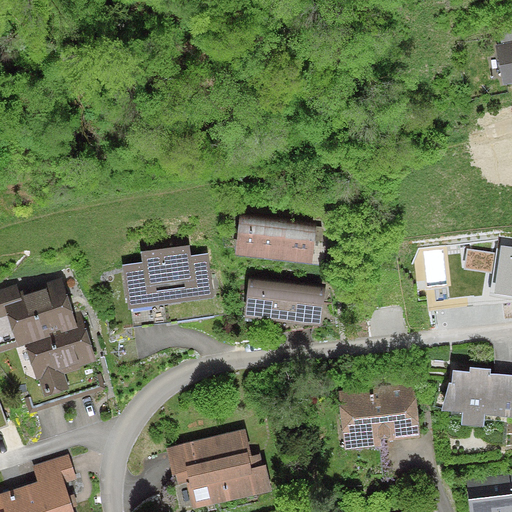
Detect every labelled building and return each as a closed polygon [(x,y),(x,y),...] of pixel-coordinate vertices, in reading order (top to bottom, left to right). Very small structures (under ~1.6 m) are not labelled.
[(511,78),(511,33),(495,37),(503,80),(511,78)] [(313,221),(240,213),(236,250),(308,258),(313,221)] [(123,267),(128,305),(209,294),(204,256),(187,258),(184,239),(141,245),(143,264),(123,267)] [(511,247),(502,246),(496,292),(511,294),(511,247)] [(285,280),(249,276),(245,313),(281,318),(285,280)] [(321,285),(285,280),(281,318),(318,322),(321,285)] [(19,339),(26,336),(69,323),(68,321),(56,285),(6,300),(19,339)] [(68,321),(69,323),(26,336),(38,373),(88,357),(76,319),(68,321)] [(505,411),(509,376),(493,375),(487,374),(487,369),(469,368),(469,372),(452,370),(451,383),(448,383),(442,404),(505,411)] [(407,402),(406,388),(344,395),(349,438),(376,435),(410,431),(407,402)] [(246,456),(241,432),(168,449),(168,451),(173,473),(186,470),(189,483),(188,483),(193,505),(266,488),(261,464),(248,467),(245,456),(246,456)] [(70,511),(68,506),(60,479),(71,476),(65,460),(35,469),(40,484),(0,497),(0,511),(70,511)] [(511,511),(511,478),(469,484),(472,511),(511,511)]
